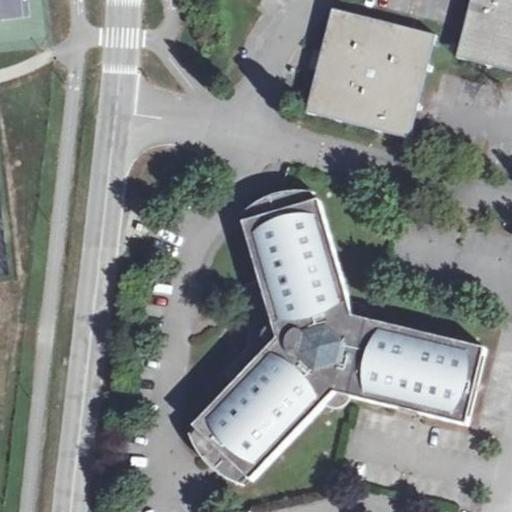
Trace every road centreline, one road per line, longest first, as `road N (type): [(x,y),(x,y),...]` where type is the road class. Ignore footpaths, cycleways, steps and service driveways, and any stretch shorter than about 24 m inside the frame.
road 1 (unclassified): [(118,113),(242,133),(511,206)]
road 2 (tertiary): [(118,113),(71,511)]
road 3 (unknown): [(172,511),(173,440),(197,270),(242,133)]
road 4 (unknown): [(507,496),(370,441)]
